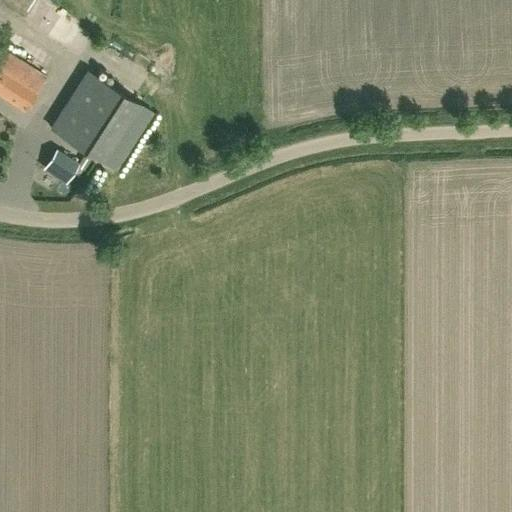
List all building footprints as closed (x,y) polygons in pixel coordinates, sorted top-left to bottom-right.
[(2,49),(0,52),(0,65),(37,89),(45,76),(2,49)] [(0,94),(24,110),(37,89),(0,65),(0,94)] [(103,160),(140,103),(87,69),(50,126),(103,160)] [(155,112),(140,103),(103,160),(118,170),(155,112)] [(56,150),(45,166),(67,180),(77,164),(56,150)]
